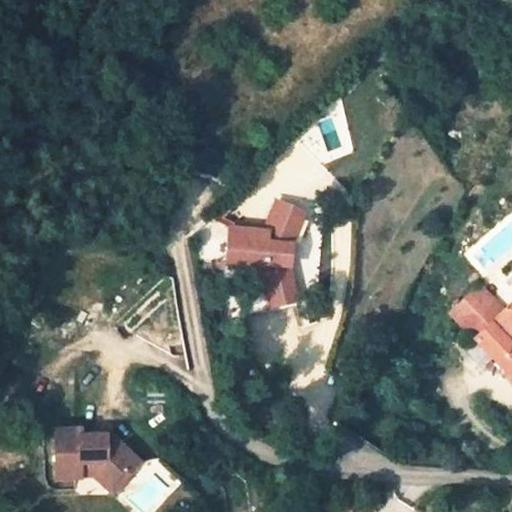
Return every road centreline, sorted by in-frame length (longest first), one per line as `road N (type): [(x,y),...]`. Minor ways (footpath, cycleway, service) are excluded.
road 1 (track): [(184,243),(200,365),(216,414),(250,458),(295,485),(511,490)]
road 2 (unknown): [(371,486),(310,437),(308,426),(346,175)]
